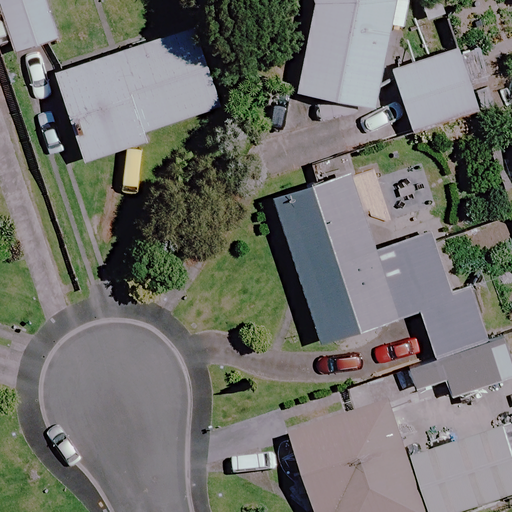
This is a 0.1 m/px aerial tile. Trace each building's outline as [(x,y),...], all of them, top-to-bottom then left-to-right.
[(0,0),(0,58),(55,41),(42,0),(0,0)] [(307,0),(310,11),(296,96),(374,110),(388,27),(399,29),(404,0),(307,0)] [(474,112),(444,19),(419,27),(429,58),(391,70),(411,132),(474,112)] [(217,109),(192,29),(53,73),(82,163),(144,143),(141,133),(217,109)] [(423,404),(511,374),(511,337),(487,346),(467,288),(450,293),(430,233),(376,252),(350,173),(270,199),(319,346),(417,314),(433,362),(412,369),(423,404)] [(511,432),(467,446),(417,461),(399,400),(291,433),(315,511),(472,511),(511,500),(511,432)]
